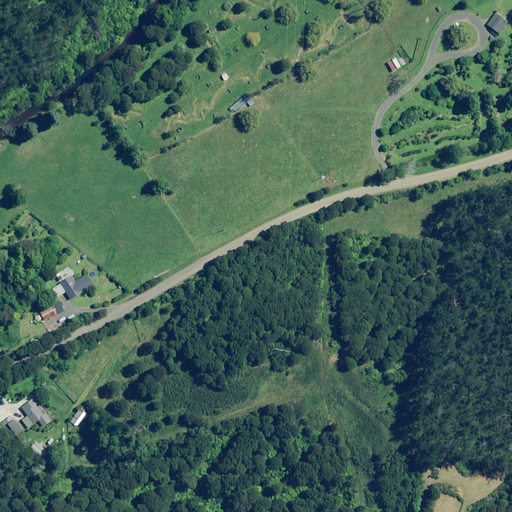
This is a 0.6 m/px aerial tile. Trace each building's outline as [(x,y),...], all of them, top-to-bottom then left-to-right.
[(508,23),(496,14),(487,26),(499,34),(508,23)] [(83,292),(72,276),(53,289),(58,297),(66,293),(71,300),(83,292)] [(56,315),(51,307),(40,313),(44,321),(51,318),(56,315)] [(43,414),(32,400),(22,408),(28,417),(22,421),(28,429),(38,421),(43,427),(51,421),(45,413),(43,414)] [(89,412),(82,407),(71,422),(77,427),(89,412)] [(4,428),(8,425),(17,437),(24,432),(14,420),(9,424),(6,419),(0,424),(4,428)] [(36,441),(30,447),(33,450),(40,458),(46,453),(36,441)]
